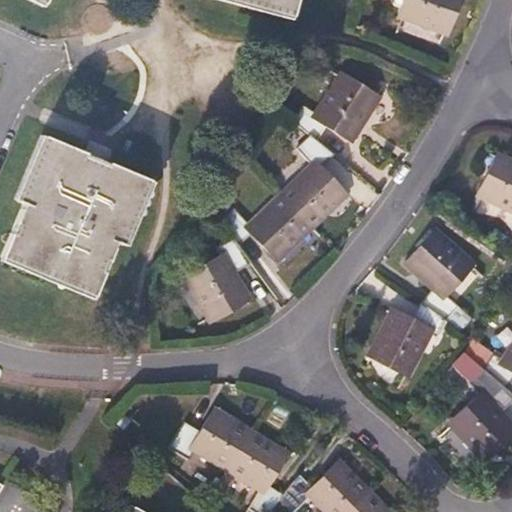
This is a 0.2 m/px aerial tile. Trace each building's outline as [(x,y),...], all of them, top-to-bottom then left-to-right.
[(239,0),(290,14),(294,0),(239,0)] [(405,0),(400,15),(444,31),(455,0),(405,0)] [(309,135),(316,140),(326,123),(350,138),(375,99),(341,77),(315,115),(302,107),(293,122),(309,135)] [(316,140),(309,135),(297,148),(313,164),(279,196),(309,226),(341,195),(317,169),(332,154),(316,140)] [(84,155),(46,138),(19,201),(24,203),(1,255),(93,294),(116,242),(120,244),(146,181),(106,164),(84,155)] [(511,164),(498,158),(481,195),(511,210),(511,164)] [(232,239),(237,246),(253,231),(278,256),(309,226),(279,196),(249,226),(232,209),(220,222),(232,239)] [(420,304),(444,320),(457,306),(443,294),(468,264),(435,235),(409,264),(434,288),(420,304)] [(249,263),(237,246),(232,239),(218,248),(222,256),(188,276),(210,316),(245,296),(233,273),(249,263)] [(436,337),(444,320),(420,304),(409,323),(391,315),(370,355),(406,373),(426,333),(436,337)] [(482,370),(505,388),(511,377),(511,348),(502,362),(492,355),(482,370)] [(488,404),(505,388),(482,370),(468,383),(481,397),(451,425),(481,458),(511,430),(488,404)] [(194,447),(228,467),(249,432),(215,412),(202,432),(184,422),(168,448),(187,459),(194,447)] [(282,452),(249,432),(228,467),(262,487),(250,509),(254,511),(268,511),(279,498),(282,494),(265,484),(282,452)] [(308,494),(326,511),(345,511),(365,493),(336,465),(313,488),(298,474),(282,494),(279,498),(291,510),(308,494)] [(384,511),(365,493),(345,511),(384,511)]
